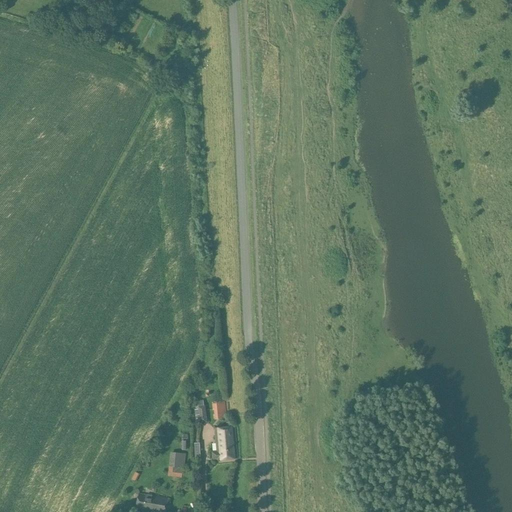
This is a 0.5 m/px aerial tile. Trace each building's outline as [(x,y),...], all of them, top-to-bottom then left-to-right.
[(227,418),(223,401),(212,402),(212,410),(214,410),(214,415),(213,415),(213,420),(227,418)] [(204,406),(204,402),(198,403),(198,407),(196,408),(196,419),(200,419),(200,423),(207,423),(205,406),(204,406)] [(237,458),(234,428),(215,430),(217,460),(237,458)] [(171,454),(169,475),(181,476),(184,455),(171,454)] [(166,511),(169,499),(138,494),(135,511),(139,511),(166,511)]
